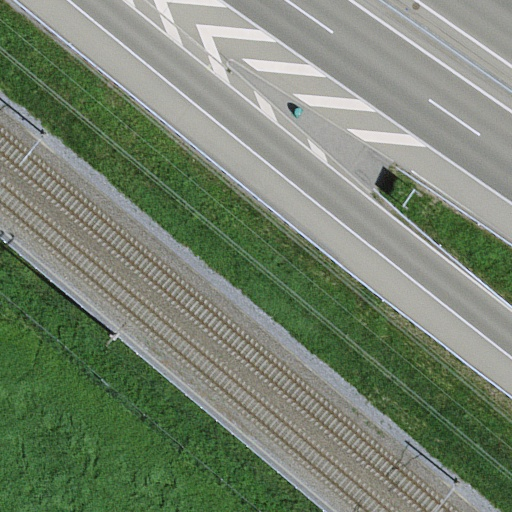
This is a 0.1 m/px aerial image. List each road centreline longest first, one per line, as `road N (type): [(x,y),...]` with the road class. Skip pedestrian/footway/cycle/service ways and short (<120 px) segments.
road 1 (motorway): [(74,0),(511,328)]
road 2 (motorway): [(280,0),(511,168)]
